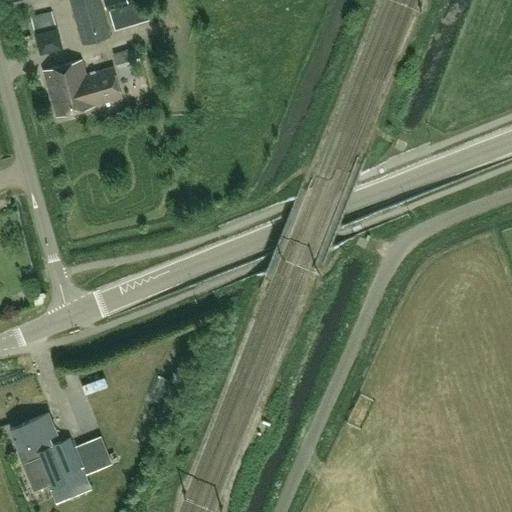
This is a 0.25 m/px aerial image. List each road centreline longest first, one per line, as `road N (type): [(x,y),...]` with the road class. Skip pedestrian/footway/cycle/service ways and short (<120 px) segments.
road 1 (unclassified): [(69,317),(511,143)]
road 2 (unclassified): [(280,511),(402,243),(511,195)]
road 3 (unclassified): [(69,317),(0,74)]
